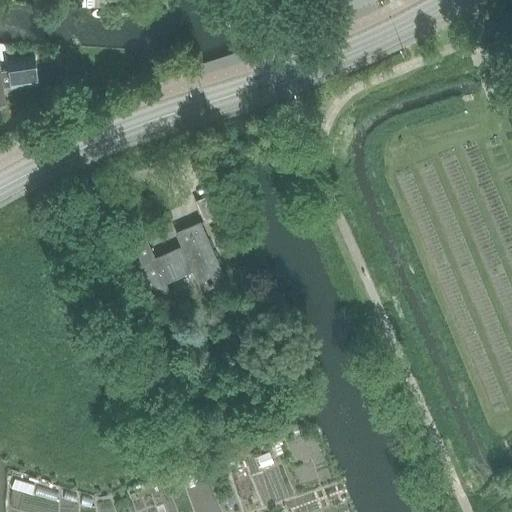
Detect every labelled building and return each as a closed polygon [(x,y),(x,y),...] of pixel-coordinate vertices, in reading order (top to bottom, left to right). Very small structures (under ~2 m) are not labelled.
[(8,61),(9,68),(1,69),(0,62),(0,102),(6,101),(4,87),(12,85),(12,87),(39,83),(36,57),(8,61)] [(229,211),(220,190),(197,200),(206,221),(229,211)] [(193,268),(202,288),(224,278),(200,222),(177,232),(183,245),(154,258),(145,236),(122,246),(144,298),(167,288),(163,281),(193,268)] [(271,452),(255,457),(259,468),(274,463),(271,452)] [(241,466),(225,472),(230,484),(245,478),(241,466)]
